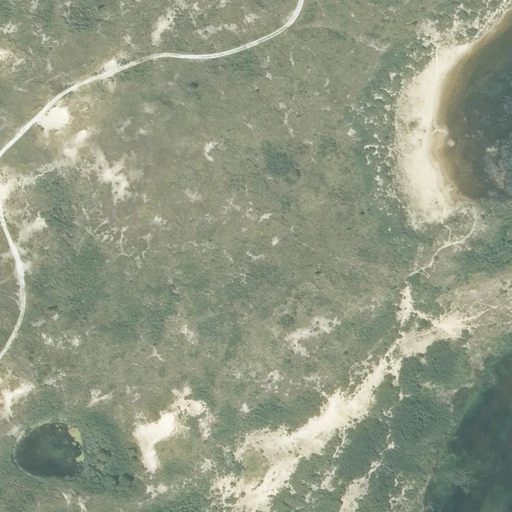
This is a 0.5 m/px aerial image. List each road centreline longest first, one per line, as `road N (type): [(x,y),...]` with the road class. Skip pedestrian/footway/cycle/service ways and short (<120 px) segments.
road 1 (track): [(0,153),(71,88),(150,57),(239,49),(292,20),(301,0)]
road 2 (track): [(0,356),(22,298),(0,216)]
